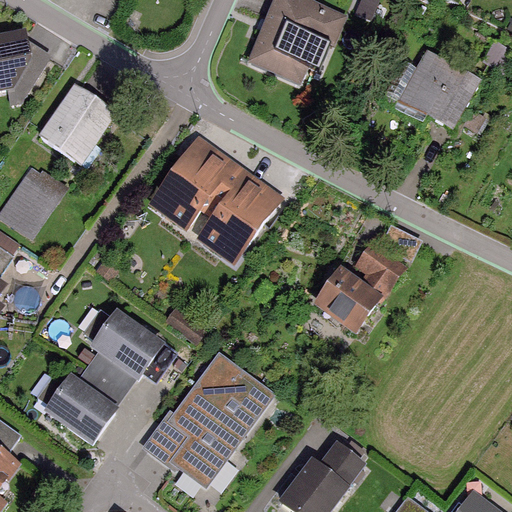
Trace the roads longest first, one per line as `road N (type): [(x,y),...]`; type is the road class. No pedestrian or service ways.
road 1 (residential): [(183,85),(202,103),(511,263)]
road 2 (residential): [(24,0),(157,78),(183,85)]
